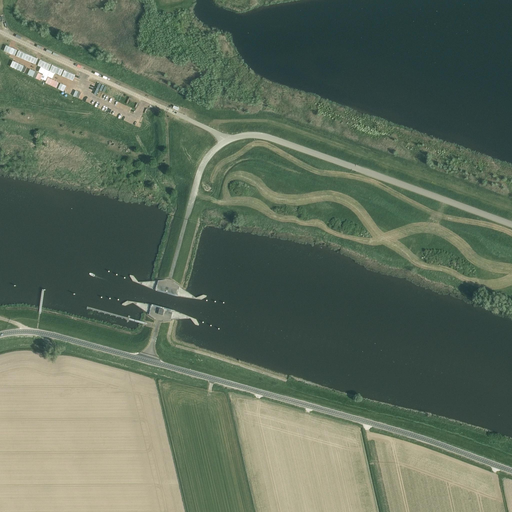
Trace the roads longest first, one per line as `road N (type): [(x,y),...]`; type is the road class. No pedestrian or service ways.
road 1 (unclassified): [(511,470),(147,360)]
road 2 (unclassified): [(511,224),(266,136),(227,141)]
road 3 (unclassified): [(147,360),(51,334),(0,334)]
